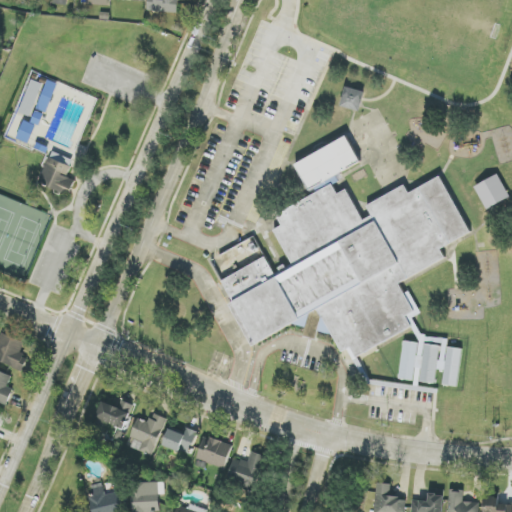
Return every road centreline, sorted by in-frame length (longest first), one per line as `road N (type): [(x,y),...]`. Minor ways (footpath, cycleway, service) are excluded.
road 1 (secondary): [(216,0),(0,498)]
road 2 (residential): [(511,455),(329,436),(0,305)]
road 3 (secondary): [(102,348),(238,34)]
